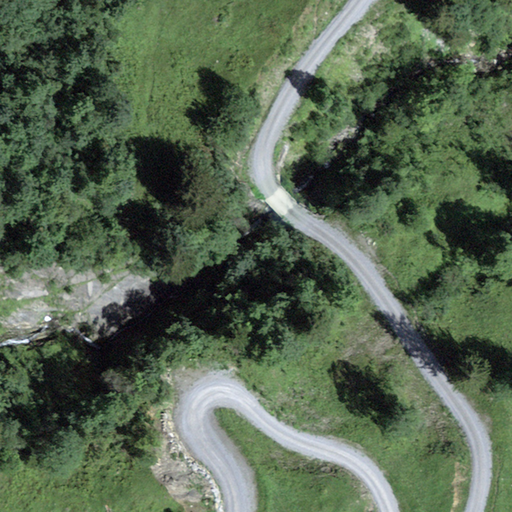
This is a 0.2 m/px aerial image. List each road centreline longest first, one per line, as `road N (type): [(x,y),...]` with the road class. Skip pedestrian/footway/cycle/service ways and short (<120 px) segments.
road 1 (track): [(360,0),(282,102),(259,170),(283,205),(343,253),(475,431),(474,511)]
road 2 (track): [(390,511),(345,462),(282,442),(224,387),(201,389),(193,402),(197,420),(239,470),(243,511)]
